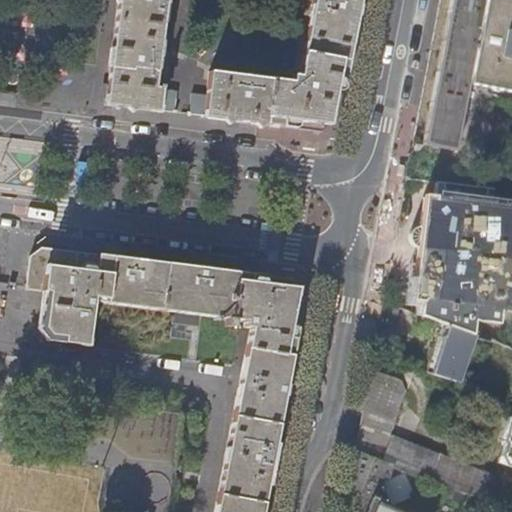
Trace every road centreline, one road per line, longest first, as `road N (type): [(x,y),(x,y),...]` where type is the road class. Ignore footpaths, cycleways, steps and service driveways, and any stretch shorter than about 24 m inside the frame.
road 1 (tertiary): [(371,172),(0,127)]
road 2 (tertiary): [(0,207),(355,254)]
road 3 (residential): [(203,511),(220,392),(193,379),(14,350)]
road 4 (tertiary): [(310,511),(355,254)]
road 5 (tertiary): [(371,172),(403,0)]
